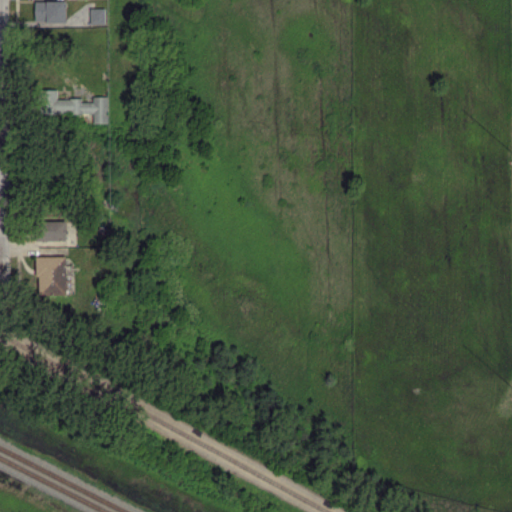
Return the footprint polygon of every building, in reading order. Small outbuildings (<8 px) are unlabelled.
[(66,0),(55,0),(35,0),(35,20),(66,21),(66,0)] [(91,23),(106,23),(105,7),(90,7),(91,23)] [(108,96),(93,96),(93,101),(81,101),(81,98),(57,98),(57,89),(41,89),(41,113),(93,112),(93,122),(108,122),(108,96)] [(37,240),(66,239),(66,219),(37,220),(37,240)] [(37,256),(37,294),(67,294),(65,255),(37,256)]
